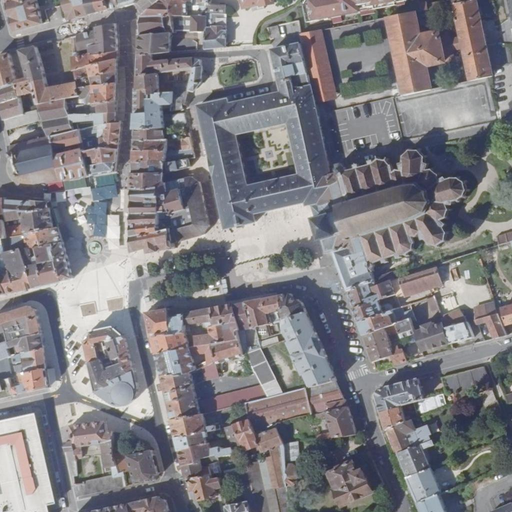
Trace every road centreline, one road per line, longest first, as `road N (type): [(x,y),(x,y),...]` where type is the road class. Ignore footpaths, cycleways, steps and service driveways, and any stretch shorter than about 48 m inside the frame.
road 1 (residential): [(163,431),(134,318),(136,284),(223,267)]
road 2 (residential): [(46,398),(69,506),(175,484)]
road 3 (residential): [(223,267),(240,288),(312,276),(360,382)]
road 4 (residential): [(214,93),(193,98),(223,267)]
road 5 (unclassified): [(360,382),(511,344)]
road 6 (residential): [(0,306),(32,297),(52,309),(72,392)]
road 7 (residential): [(360,382),(403,511)]
road 8 (residential): [(209,53),(257,51),(262,81),(214,93)]
road 9 (residential): [(130,15),(8,44)]
